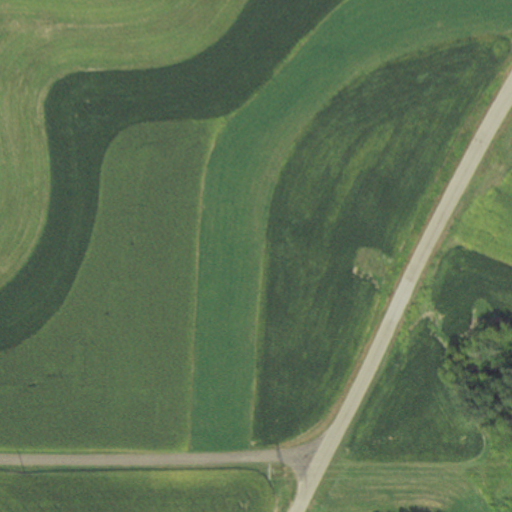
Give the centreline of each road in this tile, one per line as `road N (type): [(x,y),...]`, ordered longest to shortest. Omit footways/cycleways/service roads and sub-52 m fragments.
road 1 (residential): [(288,511),(511,96)]
road 2 (residential): [(312,462),(0,465)]
